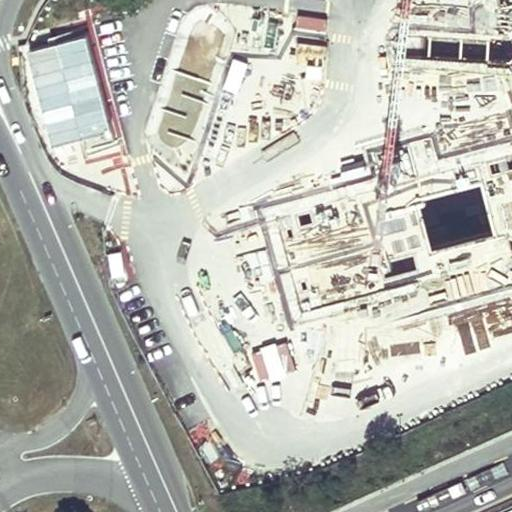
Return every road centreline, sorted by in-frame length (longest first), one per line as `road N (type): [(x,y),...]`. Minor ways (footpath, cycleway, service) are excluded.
road 1 (secondary): [(189,511),(3,80)]
road 2 (secondary): [(0,138),(83,328)]
road 3 (secondary): [(83,328),(152,497)]
road 4 (unclassified): [(83,328),(86,377),(73,412),(42,437),(1,451)]
road 5 (unclassified): [(20,479),(78,473),(152,497)]
